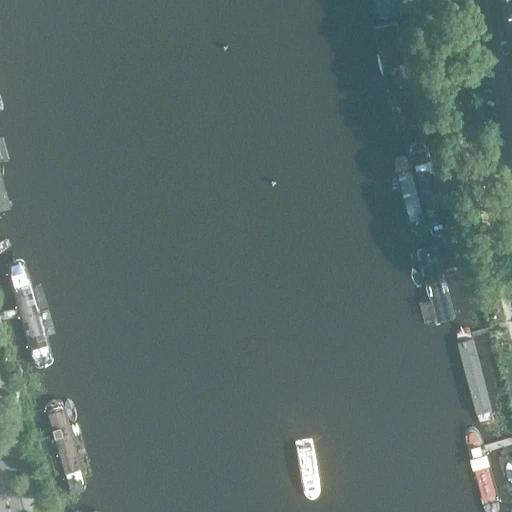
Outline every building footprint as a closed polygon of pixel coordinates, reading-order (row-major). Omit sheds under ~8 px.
[(373,0),(378,14),(398,9),(396,0),(373,0)] [(393,133),(427,126),(406,18),(371,25),(393,133)] [(413,150),(430,228),(431,230),(431,231),(432,232),(434,233),(435,234),(436,235),(438,235),(440,235),(441,235),(443,235),(444,234),(445,233),(446,232),(447,231),(448,230),(448,228),(448,227),(449,226),(432,147),(432,145),(431,144),(429,143),(428,141),(427,140),(425,140),(423,139),(422,139),(420,139),(419,140),(417,141),(416,142),(415,144),(414,145),(414,147),(413,148),(413,150)] [(398,157),(398,158),(397,160),(397,163),(409,221),(410,223),(411,226),(413,228),(415,231),(416,232),(418,234),(424,233),(425,230),(426,228),(427,225),(427,222),(427,220),(427,217),(414,160),(413,157),(411,155),(410,154),(406,153),(404,153),(401,154),(398,157)] [(0,211),(14,207),(0,156),(0,211)] [(427,325),(455,318),(436,245),(408,252),(427,325)] [(7,267),(34,364),(35,365),(37,366),(38,366),(40,367),(42,367),(44,367),(45,367),(47,366),(49,365),(50,364),(51,363),(52,361),(53,360),(54,358),(26,262),(25,261),(23,260),(22,259),(20,258),(19,258),(17,258),(15,258),(14,258),(12,259),(11,260),(10,261),(9,262),(8,264),(7,265),(7,267)] [(457,349),(477,421),(477,422),(478,423),(479,425),(480,425),(482,426),(483,427),(484,427),(486,427),(487,427),(489,426),(490,425),(491,424),(492,423),(492,421),(493,420),(493,418),(493,417),(474,344),(466,329),(456,332),(457,349)] [(46,403),(45,405),(68,485),(69,487),(70,488),(71,489),(72,490),(74,491),(75,492),(77,492),(79,492),(80,492),(81,491),(82,489),(83,488),(83,487),(84,485),(84,484),(84,482),(84,481),(61,401),(60,399),(59,398),(58,398),(56,397),(55,397),(53,397),(52,397),(50,398),(49,398),(48,399),(47,400),(46,402),(46,403)] [(466,430),(465,431),(465,435),(465,438),(482,503),(483,507),(484,509),(485,511),(500,511),(501,508),(501,505),(501,502),(500,499),(483,433),(482,430),(480,428),(478,427),(474,426),(472,426),(469,427),(466,430)]
